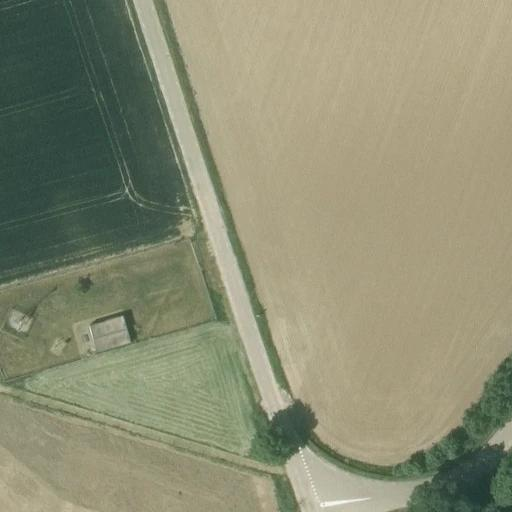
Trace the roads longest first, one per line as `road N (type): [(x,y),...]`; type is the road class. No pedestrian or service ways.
road 1 (unclassified): [(308,506),(140,0)]
road 2 (unclassified): [(511,429),(461,477),(410,495),(308,506)]
